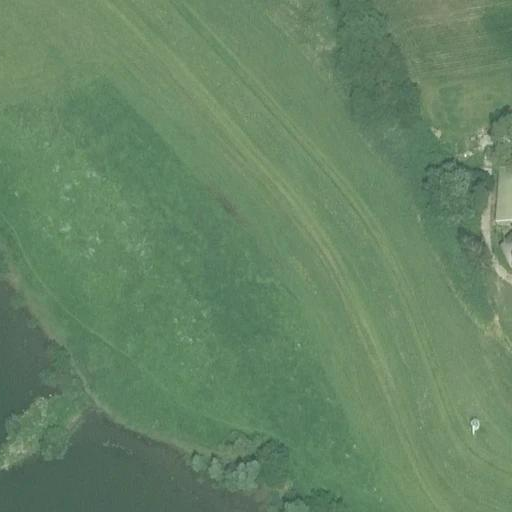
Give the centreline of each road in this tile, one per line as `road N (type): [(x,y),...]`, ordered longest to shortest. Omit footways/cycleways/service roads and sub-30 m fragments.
road 1 (track): [(168,0),(343,184),(386,245),(467,445),(511,473)]
road 2 (track): [(511,278),(491,260),(485,227),(492,140)]
